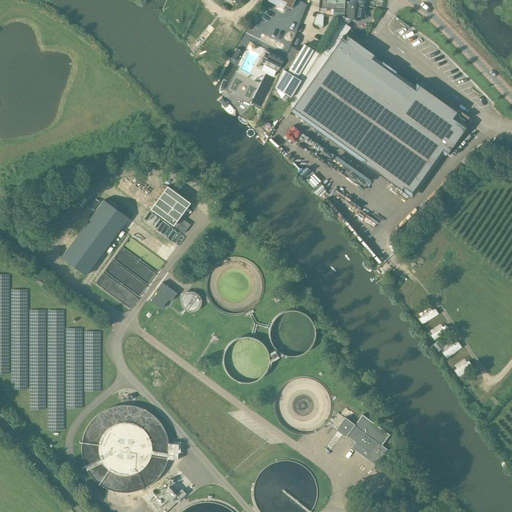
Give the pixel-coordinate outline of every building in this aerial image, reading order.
[(295,1),(293,0),(291,0),(292,0),(290,0),(267,0),(266,4),(282,12),(283,11),(289,14),(295,1)] [(319,0),(320,8),(333,9),(333,17),(344,18),(345,0),(319,0)] [(345,11),(344,18),(360,20),(362,6),(363,6),(363,0),(349,0),(349,2),(347,2),(346,2),(345,11)] [(322,27),(323,26),(323,14),(316,13),(313,25),(313,26),(313,27),(314,27),(315,28),(316,29),(317,29),(318,29),(319,29),(320,29),(321,28),(322,27)] [(297,101),(290,111),(410,197),(412,198),(443,154),(445,156),(465,128),(452,118),(456,112),(449,107),(419,85),(417,88),(396,72),(394,70),(394,71),(383,63),(384,63),(382,62),(375,57),(372,56),(349,39),(345,44),(340,40),(342,38),(350,27),(338,19),(331,31),(319,53),(318,52),(291,96),(297,101)] [(282,70),(275,87),(290,97),(291,96),(318,52),(313,50),(304,44),(300,51),(287,72),(282,70)] [(283,59),(270,53),(264,64),(277,71),(283,59)] [(331,163),(365,186),(370,179),(336,156),(331,163)] [(167,186),(150,209),(173,226),(190,203),(167,186)] [(103,200),(61,257),(85,275),(128,218),(103,200)] [(175,227),(184,233),(190,224),(181,218),(175,227)] [(422,260),(436,273),(440,268),(449,276),(466,258),(444,237),(422,260)] [(135,282),(135,294),(144,293),(143,281),(135,282)] [(177,293),(162,282),(156,291),(157,292),(151,301),(161,309),(168,300),(171,302),(177,293)] [(422,324),(438,314),(435,308),(418,319),(422,324)] [(434,341),(449,331),(445,325),(430,335),(434,341)] [(435,353),(442,348),(437,341),(430,346),(435,353)] [(446,359),(462,348),(457,341),(442,353),(446,359)] [(458,377),(473,367),(468,361),(454,370),(458,377)] [(336,430),(342,435),(346,437),(346,436),(355,442),(351,448),(376,466),(388,450),(381,445),(386,439),(389,434),(369,419),(362,414),(354,424),(345,417),(336,430)] [(166,488),(147,504),(148,505),(154,511),(164,511),(185,494),(181,489),(175,494),(168,486),(166,488)]
